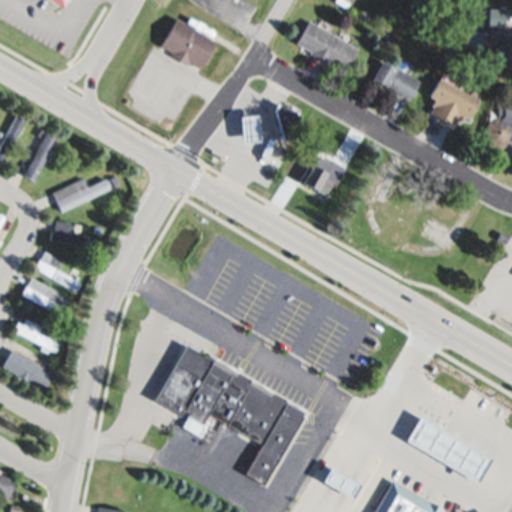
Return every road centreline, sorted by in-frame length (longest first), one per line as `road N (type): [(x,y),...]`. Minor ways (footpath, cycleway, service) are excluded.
road 1 (primary): [(170,166),(511,363)]
road 2 (residential): [(62,511),(111,291),(170,166)]
road 3 (residential): [(511,202),(246,57)]
road 4 (residential): [(170,166),(280,0)]
road 5 (primary): [(170,166),(0,67)]
road 6 (residential): [(90,121),(93,62),(37,89)]
